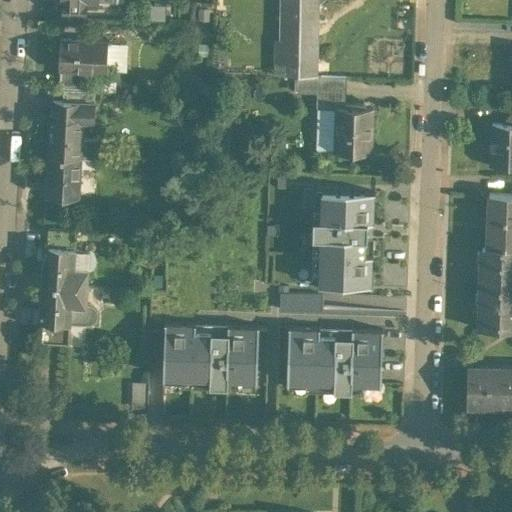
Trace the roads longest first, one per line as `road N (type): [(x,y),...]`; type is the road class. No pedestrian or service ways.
road 1 (residential): [(423,446),(438,0)]
road 2 (residential): [(104,440),(423,446)]
road 3 (residential): [(0,248),(9,0)]
